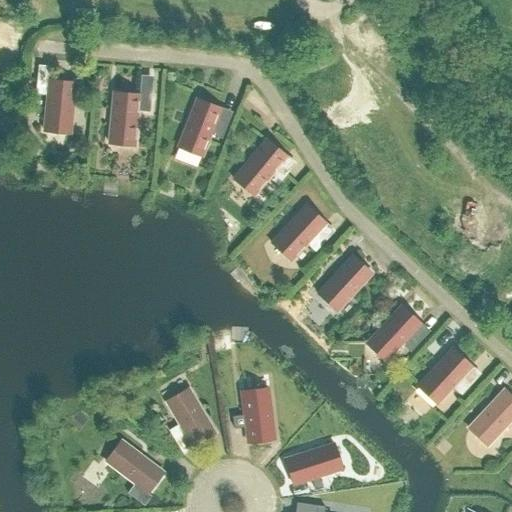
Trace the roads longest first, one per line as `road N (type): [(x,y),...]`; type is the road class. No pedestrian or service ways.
road 1 (track): [(511,359),(345,202),(251,62),(42,44)]
road 2 (track): [(511,127),(457,73),(412,0)]
